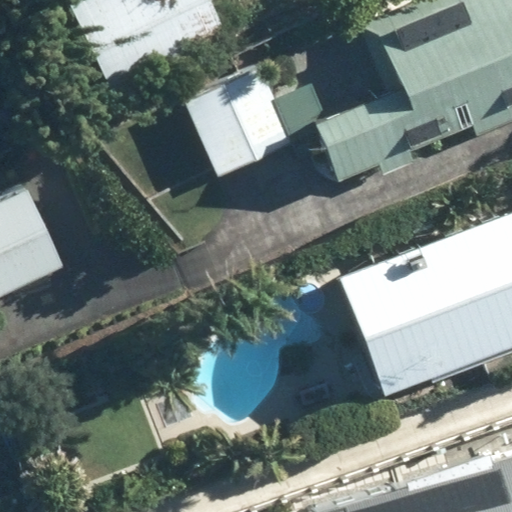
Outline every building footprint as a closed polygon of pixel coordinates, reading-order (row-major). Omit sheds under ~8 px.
[(211,0),(76,0),(115,87),(228,37),(211,0)] [(346,183),(364,175),(511,109),(511,0),(411,0),(289,54),(346,183)] [(265,62),(180,93),(208,167),(293,135),(265,62)] [(0,147),(9,145),(0,116),(0,147)] [(0,285),(60,259),(23,176),(0,186),(0,285)] [(511,197),(337,268),(385,387),(511,335),(511,197)] [(511,511),(511,443),(283,505),(284,511),(511,511)]
